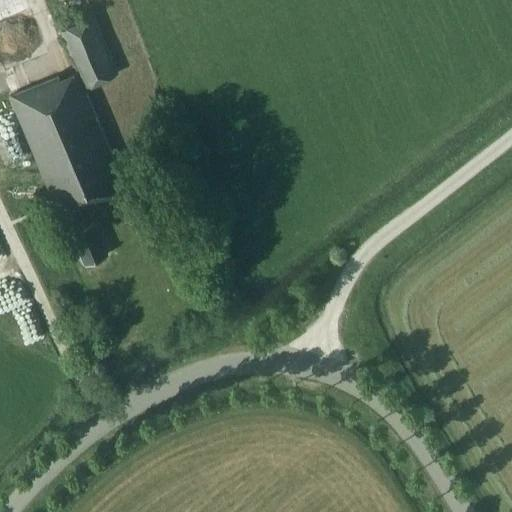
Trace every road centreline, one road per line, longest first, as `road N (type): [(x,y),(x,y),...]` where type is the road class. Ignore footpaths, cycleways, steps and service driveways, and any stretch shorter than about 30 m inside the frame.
road 1 (tertiary): [(312,365),(239,361),(172,382),(84,434),(7,511)]
road 2 (unclassified): [(312,365),(343,284),(370,245),(511,135)]
road 3 (tertiary): [(463,511),(389,406),(312,365)]
